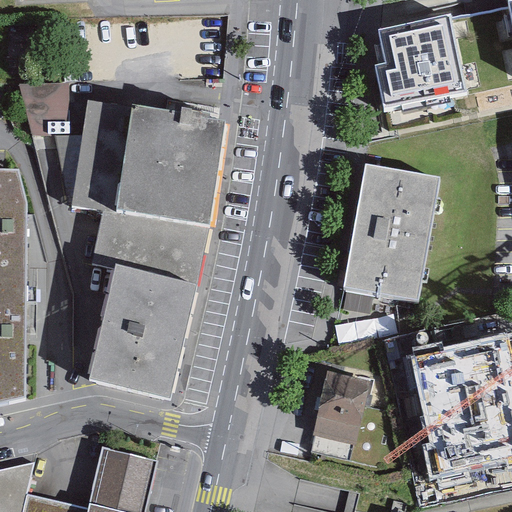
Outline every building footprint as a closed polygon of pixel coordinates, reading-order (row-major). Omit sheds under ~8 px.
[(455,22),(383,34),(389,69),(380,70),(388,114),(468,101),(455,22)] [(77,198),(93,103),(72,103),(72,86),(23,87),(36,136),(60,137),(71,197),(77,198)] [(107,214),(120,216),(138,110),(93,103),(77,198),(75,208),(107,214)] [(228,127),(138,110),(120,216),(213,232),(228,127)] [(443,181),(366,167),(343,292),(420,305),(443,181)] [(20,169),(0,169),(0,406),(26,401),(27,343),(29,245),(30,202),(20,169)] [(123,270),(196,289),(213,232),(120,216),(107,214),(96,265),(123,270)] [(196,289),(123,270),(94,385),(168,404),(196,289)] [(394,316),(337,325),(340,341),(397,332),(394,316)] [(432,481),(511,464),(511,354),(508,337),(417,356),(435,442),(424,445),(432,481)] [(371,379),(330,369),(311,451),(352,460),(371,379)] [(0,511),(146,511),(158,462),(110,449),(96,509),(32,495),(39,464),(0,472),(0,511)]
